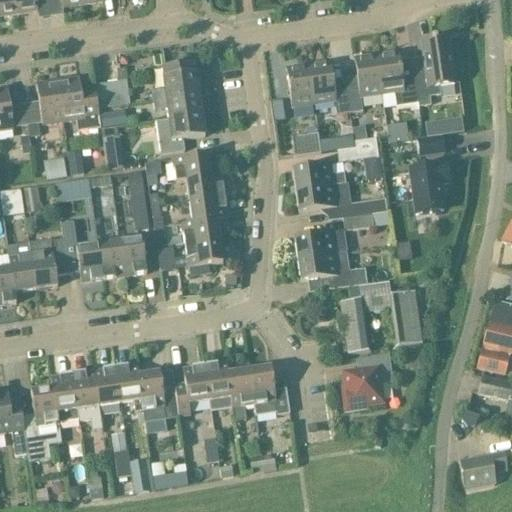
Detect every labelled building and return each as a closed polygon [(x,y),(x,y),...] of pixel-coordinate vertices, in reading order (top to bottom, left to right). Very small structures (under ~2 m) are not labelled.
[(0,0),(0,18),(14,16),(12,0),(0,0)] [(12,0),(14,16),(35,13),(32,0),(12,0)] [(59,0),(61,10),(81,7),(80,0),(59,0)] [(448,41),(423,45),(425,59),(413,61),(420,107),(420,109),(430,108),(429,99),(440,98),(439,90),(455,88),(448,41)] [(377,59),(382,99),(384,113),(420,107),(413,61),(400,63),(399,56),(377,59)] [(356,79),(357,88),(346,89),(350,115),(362,113),(360,102),(361,102),(381,99),(375,60),(354,63),(356,79)] [(198,97),(195,75),(193,76),(191,64),(162,68),(163,80),(165,92),(151,94),(153,104),(198,97)] [(331,66),(309,69),(314,107),(334,105),(335,117),(350,115),(346,89),(345,80),(333,82),(331,66)] [(313,108),(308,69),(285,73),(289,101),(291,111),(293,111),(313,108)] [(118,85),(126,84),(125,70),(116,71),(118,85)] [(56,83),(63,125),(76,123),(77,134),(100,131),(97,112),(95,97),(81,99),(78,80),(56,83)] [(41,128),(63,125),(56,83),(35,86),(38,105),(23,107),(26,128),(27,128),(29,141),(39,139),(38,127),(41,126),(41,128)] [(106,86),(109,110),(130,107),(126,84),(118,85),(106,86)] [(94,88),(95,97),(97,112),(109,110),(106,86),(94,88)] [(0,91),(0,134),(12,133),(12,130),(26,128),(23,107),(8,109),(6,91),(0,91)] [(167,111),(169,123),(201,118),(198,97),(153,104),(154,113),(167,111)] [(282,103),(271,104),(274,125),(285,123),(282,103)] [(155,125),(160,158),(183,155),(182,143),(204,140),(201,118),(169,123),(155,125)] [(424,127),(426,139),(437,138),(435,124),(434,125),(432,125),(424,126),(424,127)] [(353,141),(353,143),(354,143),(366,141),(364,129),(352,131),(352,136),(353,139),(353,140),(353,141)] [(100,132),(102,141),(109,140),(112,140),(118,139),(117,130),(100,132)] [(387,138),(388,147),(408,145),(407,135),(387,138)] [(292,140),(295,154),(296,160),(321,157),(321,156),(319,142),(318,136),(292,140)] [(354,150),(353,143),(353,141),(353,140),(353,139),(352,136),(343,138),(339,142),(340,152),(342,152),(343,152),(354,150)] [(445,156),(443,146),(442,137),(437,138),(426,139),(416,141),(419,160),(445,156)] [(23,156),(30,155),(28,139),(20,140),(23,156)] [(378,159),(376,150),(375,142),(366,143),(354,145),(355,151),(336,154),(338,165),(363,161),(378,159)] [(211,181),(208,158),(173,163),(177,187),(186,186),(186,185),(211,181)] [(381,182),(378,159),(363,161),(364,170),(366,184),(379,182),(381,182)] [(121,161),(105,164),(106,174),(122,172),(121,161)] [(144,166),(146,178),(154,177),(153,165),(144,166)] [(343,176),(332,177),(331,166),(293,171),(293,174),(296,194),(334,188),(345,187),(343,176)] [(449,186),(446,168),(437,170),(437,168),(409,172),(416,217),(443,213),(439,187),(449,186)] [(83,178),(81,169),(69,170),(70,179),(83,178)] [(66,180),(64,171),(45,174),(46,183),(66,180)] [(186,186),(189,206),(225,201),(222,179),(211,181),(186,185),(186,186)] [(110,188),(109,180),(88,183),(89,191),(110,188)] [(54,188),(56,202),(64,201),(62,187),(54,188)] [(337,212),(334,190),(296,195),(299,217),(337,212)] [(24,210),(39,208),(37,191),(22,193),(24,210)] [(19,193),(0,195),(0,205),(20,202),(19,193)] [(148,198),(150,212),(159,211),(157,197),(148,198)] [(130,201),(134,234),(148,232),(143,199),(130,201)] [(189,206),(192,227),(217,224),(217,225),(228,223),(225,201),(189,206)] [(342,224),(372,220),(372,219),(386,217),(385,205),(340,211),(342,224)] [(159,211),(150,212),(153,232),(162,231),(159,211)] [(511,219),(500,244),(511,250),(511,219)] [(373,231),(372,220),(342,224),(343,235),(373,231)] [(192,227),(182,228),(185,250),(220,245),(217,225),(217,224),(192,227)] [(60,226),(62,243),(63,243),(68,276),(79,275),(81,287),(103,284),(98,249),(78,251),(73,225),(61,226),(60,226)] [(157,254),(165,253),(162,231),(153,232),(157,254)] [(298,264),(336,259),(336,257),(346,255),(343,235),(295,242),(298,264)] [(29,246),(36,293),(58,290),(56,278),(68,276),(63,243),(62,243),(51,244),(51,243),(50,243),(29,246)] [(119,246),(124,281),(146,278),(141,243),(119,246)] [(223,267),(220,245),(185,250),(188,272),(223,267)] [(36,293),(29,246),(6,249),(8,262),(9,273),(11,273),(14,296),(15,296),(36,293)] [(98,249),(103,284),(124,281),(119,246),(98,249)] [(173,252),(165,253),(157,254),(160,274),(168,273),(176,272),(173,252)] [(338,276),(336,259),(298,264),(301,286),(329,282),(331,294),(367,290),(365,272),(338,276)] [(0,308),(16,306),(15,296),(14,296),(11,273),(9,273),(0,274),(0,308)] [(226,289),(236,289),(236,279),(226,279),(226,289)] [(360,303),(339,306),(347,359),(369,356),(364,318),(391,314),(396,352),(423,348),(415,297),(391,300),(389,287),(358,291),(360,303)] [(493,379),(493,381),(511,386),(511,380),(503,378),(508,357),(511,357),(511,309),(493,304),(488,325),(487,325),(481,350),(482,350),(476,372),(495,376),(493,379)] [(378,387),(392,385),(388,358),(365,361),(367,374),(344,377),(346,393),(342,393),(345,414),(366,411),(365,407),(381,405),(378,387)] [(419,370),(417,358),(405,359),(406,367),(411,371),(419,370)] [(227,377),(228,377),(226,366),(204,369),(209,404),(211,414),(232,411),(230,401),(231,401),(227,377)] [(142,414),(141,403),(138,379),(137,368),(115,372),(120,406),(133,404),(134,415),(142,414)] [(178,419),(178,421),(191,419),(189,407),(209,404),(204,369),(182,372),(185,388),(174,389),(175,397),(178,419)] [(249,374),(254,408),(255,419),(276,415),(277,419),(289,417),(285,392),(274,394),(270,370),(249,374)] [(94,375),(99,409),(120,406),(115,372),(94,375)] [(244,410),(254,408),(249,374),(228,377),(227,377),(231,401),(230,401),(232,411),(232,412),(234,423),(246,421),(244,410)] [(94,375),(72,378),(79,422),(79,426),(90,424),(92,434),(102,432),(99,409),(94,375)] [(178,419),(175,397),(163,399),(160,376),(138,379),(141,403),(142,414),(144,424),(178,419)] [(57,415),(58,425),(79,422),(72,378),(50,381),(52,392),(56,416),(57,415)] [(511,386),(493,381),(481,378),(476,398),(510,405),(511,397),(511,386)] [(60,435),(58,425),(57,415),(56,416),(52,392),(31,395),(34,418),(22,420),(29,465),(50,461),(46,437),(60,435)] [(29,465),(22,420),(10,422),(6,396),(0,396),(0,436),(11,435),(15,459),(27,457),(29,465)] [(114,458),(127,456),(124,436),(123,436),(110,438),(112,450),(114,458)] [(203,444),(206,466),(218,465),(215,442),(203,444)] [(129,475),(127,456),(114,458),(117,479),(130,478),(129,475)] [(494,487),(492,476),(506,474),(503,456),(459,464),(464,493),(494,487)] [(154,494),(149,463),(129,466),(131,475),(134,497),(154,494)] [(262,465),(263,475),(276,473),(274,463),(262,465)] [(251,477),(263,475),(262,465),(249,467),(251,477)] [(219,472),(220,479),(221,482),(233,480),(231,470),(219,472)] [(188,487),(186,475),(153,481),(155,492),(188,487)] [(100,481),(88,483),(87,483),(90,503),(102,501),(100,481)] [(68,492),(69,502),(79,500),(78,494),(74,491),(68,492)] [(37,505),(37,511),(48,511),(48,503),(37,505)]
